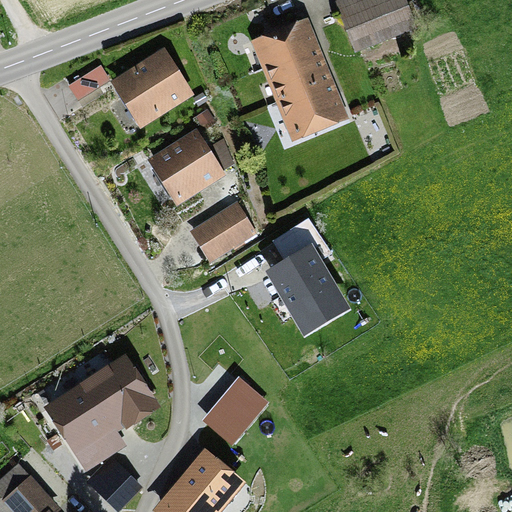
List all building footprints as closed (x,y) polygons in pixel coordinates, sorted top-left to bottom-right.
[(403,0),(356,0),(337,7),(355,58),(416,36),(403,0)] [(269,84),(322,61),(307,25),(253,48),(269,84)] [(169,54),(113,87),(142,135),(197,101),(169,54)] [(277,103),(330,80),(322,61),(269,84),(277,103)] [(103,73),(70,93),(79,107),(112,88),(103,73)] [(330,80),(277,103),(296,148),(350,125),(330,80)] [(200,135),(151,165),(179,212),(228,182),(200,135)] [(240,207),(193,235),(214,270),(261,242),(240,207)] [(294,268),(275,279),(308,339),(346,318),(319,270),(301,280),(294,268)] [(132,361),(48,411),(79,462),(163,412),(132,361)] [(226,409),(209,429),(225,443),(242,423),(226,409)] [(0,511),(59,511),(3,448),(0,450),(0,511)] [(233,511),(251,490),(206,455),(160,511),(233,511)] [(128,511),(144,495),(120,474),(98,498),(113,511),(128,511)]
